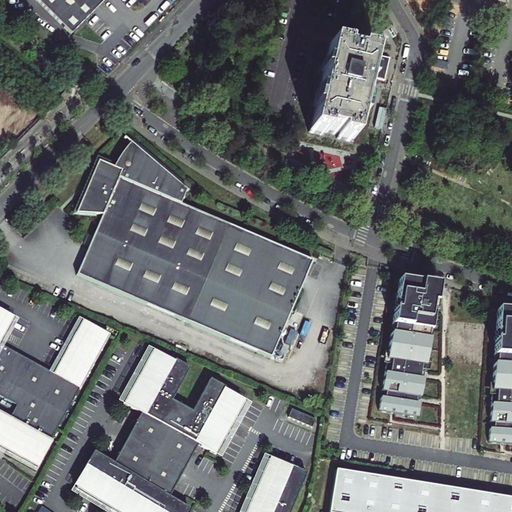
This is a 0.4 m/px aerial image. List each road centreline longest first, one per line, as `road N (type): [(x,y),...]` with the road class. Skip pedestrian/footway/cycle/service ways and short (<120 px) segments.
road 1 (residential): [(372,240),(213,161),(115,91)]
road 2 (residential): [(372,240),(416,48),(393,0)]
road 3 (residential): [(0,208),(115,91)]
road 4 (residential): [(511,285),(372,240)]
road 5 (residential): [(115,91),(206,0)]
